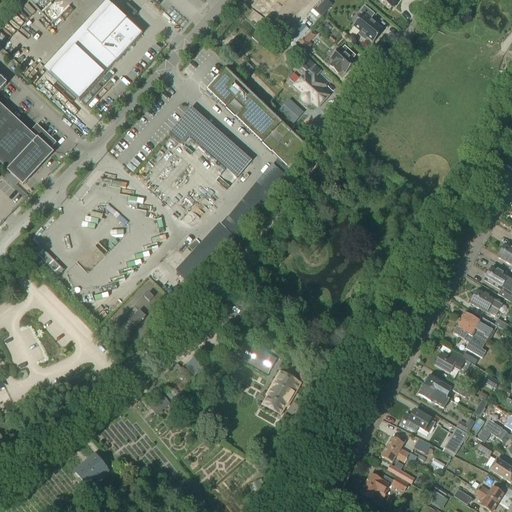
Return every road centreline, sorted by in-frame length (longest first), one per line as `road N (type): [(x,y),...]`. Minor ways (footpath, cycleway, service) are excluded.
road 1 (unclassified): [(0,484),(150,360),(256,247),(431,0)]
road 2 (track): [(286,502),(511,123)]
road 3 (residential): [(337,481),(511,185)]
road 4 (unclassified): [(226,0),(0,243)]
